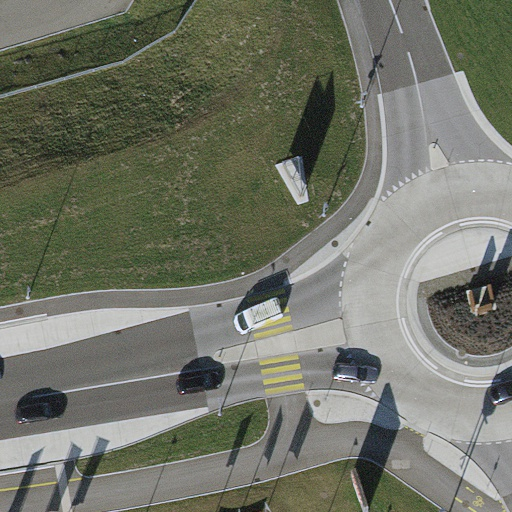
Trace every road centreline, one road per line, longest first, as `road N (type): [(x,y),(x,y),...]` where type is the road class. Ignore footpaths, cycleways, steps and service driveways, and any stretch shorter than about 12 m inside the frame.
road 1 (primary): [(0,403),(376,323)]
road 2 (residential): [(390,0),(447,197)]
road 3 (primary): [(376,323),(406,378),(431,397),(460,408),(511,406)]
road 4 (primary): [(447,197),(419,212),(381,261),(376,323)]
